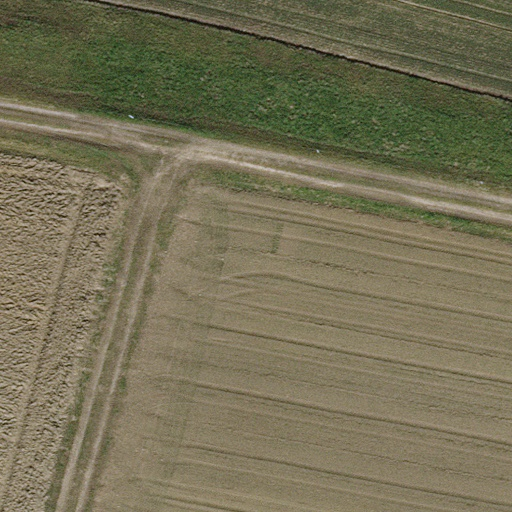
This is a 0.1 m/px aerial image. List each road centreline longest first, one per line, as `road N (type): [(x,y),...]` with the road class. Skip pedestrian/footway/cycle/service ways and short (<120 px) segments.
road 1 (track): [(0,116),(511,213)]
road 2 (track): [(76,511),(180,149)]
